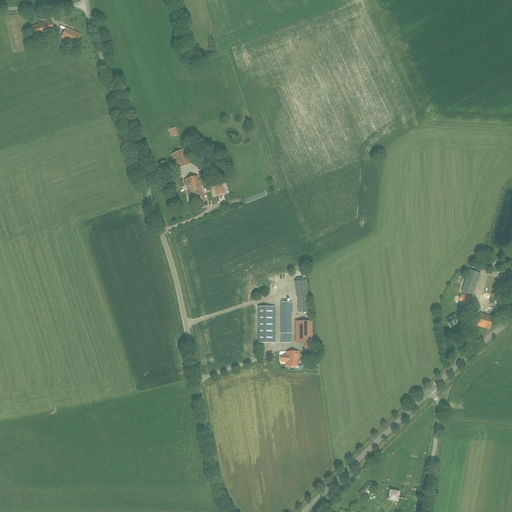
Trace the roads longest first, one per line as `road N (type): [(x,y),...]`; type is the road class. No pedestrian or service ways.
road 1 (unclassified): [(230,511),(216,483),(171,269),(84,4)]
road 2 (track): [(184,325),(291,290),(289,273),(370,231),(376,169)]
road 3 (tertiary): [(302,511),(430,390)]
road 4 (unclassified): [(423,511),(439,420),(430,390)]
